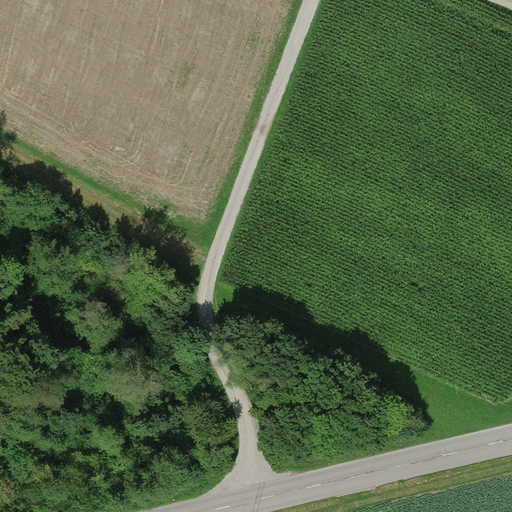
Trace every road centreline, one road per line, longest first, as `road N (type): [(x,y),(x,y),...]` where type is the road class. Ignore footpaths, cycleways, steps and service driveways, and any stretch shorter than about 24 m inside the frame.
road 1 (track): [(312,0),(207,291),(214,349),(249,446),(247,503)]
road 2 (tertiary): [(511,440),(209,511)]
